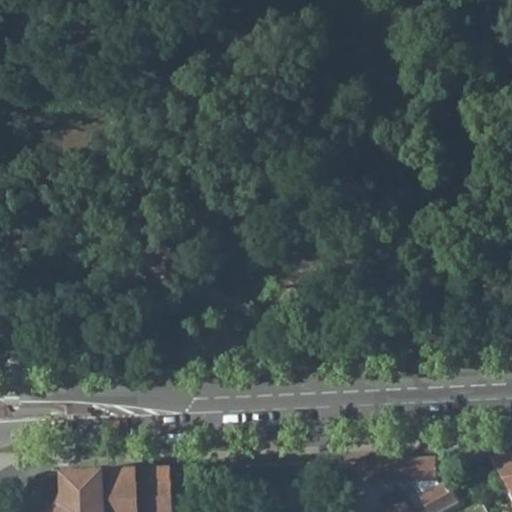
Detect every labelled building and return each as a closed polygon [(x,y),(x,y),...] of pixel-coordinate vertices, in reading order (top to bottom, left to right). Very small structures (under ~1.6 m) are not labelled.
[(190,432),(169,433),(169,443),(190,442),(190,438),(190,432)] [(511,452),(491,453),(511,495),(511,452)] [(443,456),(370,459),(371,483),(419,481),(435,511),(446,511),(465,503),(453,480),(446,484),(444,480),(443,456)] [(174,511),(173,468),(71,472),(72,507),(68,511),(174,511)] [(383,511),(413,511),(407,499),(383,511)]
